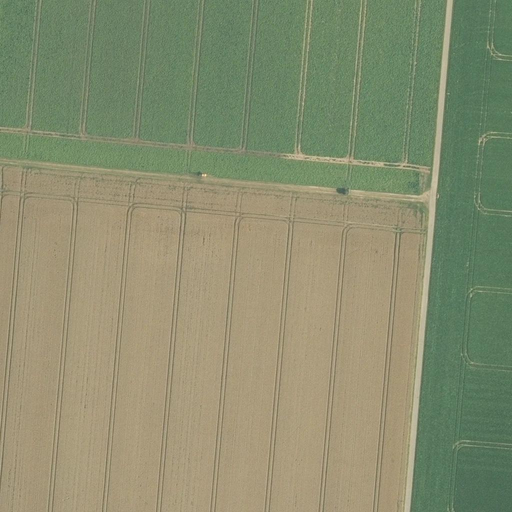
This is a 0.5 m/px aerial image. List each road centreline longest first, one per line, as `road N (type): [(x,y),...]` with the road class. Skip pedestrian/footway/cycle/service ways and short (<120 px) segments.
road 1 (unclassified): [(455,0),(414,511)]
road 2 (track): [(0,160),(439,201)]
